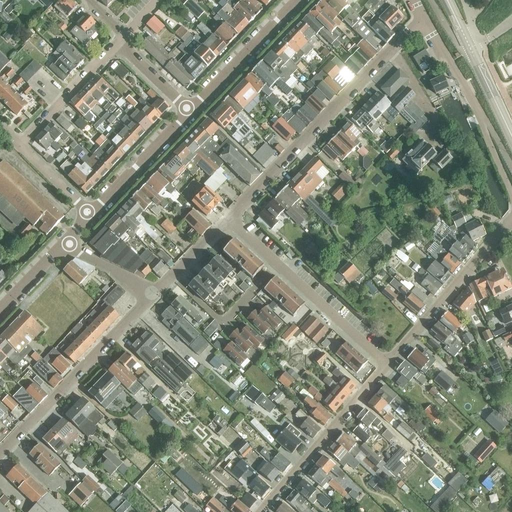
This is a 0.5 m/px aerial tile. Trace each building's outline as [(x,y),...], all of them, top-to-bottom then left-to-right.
[(14,0),(10,5),(14,9),(19,5),(14,0)] [(60,0),(55,6),(53,8),(65,20),(77,7),(71,2),(72,1),(70,0),(60,0)] [(217,16),(238,36),(248,25),(226,4),(223,0),(219,5),(223,9),(223,10),(221,11),(217,15),(217,16)] [(231,0),(229,0),(226,4),(248,25),(255,18),(240,3),(237,5),(231,0)] [(236,0),(240,3),(255,18),(262,10),(251,0),(236,0)] [(322,0),(316,6),(337,28),(340,24),(335,19),(338,16),(322,0)] [(340,0),(321,0),(322,0),(338,16),(344,10),(349,15),(343,21),(363,40),(364,42),(374,52),(375,51),(380,46),(372,38),(375,35),(373,32),(360,20),(356,15),(350,10),(344,4),(340,0)] [(383,0),(371,0),(364,8),(371,15),(378,22),(390,32),(403,19),(384,1),(383,0)] [(10,5),(5,10),(9,14),(14,9),(10,5)] [(204,13),(195,5),(189,12),(198,20),(204,13)] [(356,15),(359,12),(361,10),(356,5),(350,10),(356,15)] [(316,6),(308,14),(309,14),(336,40),(337,39),(335,38),(337,36),(332,32),(337,28),(316,6)] [(368,12),(360,20),(373,32),(375,35),(386,45),(394,36),(390,33),(378,22),(371,15),(368,12)] [(308,14),(301,22),(315,35),(316,36),(319,33),(331,45),(336,40),(309,14),(308,14)] [(77,26),(70,33),(84,47),(91,40),(90,39),(98,31),(93,26),(95,24),(85,15),(80,21),(76,25),(77,26)] [(221,28),(213,35),(226,48),(238,36),(217,16),(213,20),(221,28)] [(146,26),(157,36),(164,28),(154,18),(146,26)] [(301,22),(294,29),(307,43),(311,47),(314,43),(311,40),(315,35),(301,22)] [(61,23),(58,27),(62,32),(66,28),(61,23)] [(209,40),(202,47),(215,59),(226,48),(213,35),(200,23),(196,28),(200,32),(209,40)] [(181,26),(174,34),(184,43),(191,36),(181,26)] [(294,29),(286,37),(303,54),(304,55),(305,57),(313,48),(311,47),(307,43),(294,29)] [(2,37),(7,41),(14,35),(9,30),(2,37)] [(20,39),(25,44),(34,35),(29,30),(20,39)] [(189,51),(188,52),(206,69),(215,59),(202,47),(197,42),(193,38),(191,36),(184,43),(182,45),(189,51)] [(144,42),(140,46),(163,68),(186,90),(194,81),(180,67),(173,60),(175,57),(170,53),(168,56),(149,37),(144,42)] [(286,37),(276,48),(291,63),(295,67),(301,61),(300,60),(304,55),(303,54),(286,37)] [(363,40),(356,47),(359,50),(359,49),(370,61),(377,54),(374,52),(364,42),(363,40)] [(59,48),(56,51),(62,57),(75,69),(83,61),(71,50),(72,49),(64,42),(63,43),(61,43),(59,46),(59,48)] [(276,48),(271,53),(292,74),(298,69),(295,67),(291,63),(276,48)] [(319,54),(324,59),(329,54),(330,53),(324,49),(319,54)] [(370,61),(359,49),(359,50),(352,56),(364,67),(370,61)] [(62,57),(56,51),(53,54),(59,61),(56,64),(54,62),(48,68),(63,82),(75,69),(62,57)] [(423,62),(429,58),(424,51),(412,58),(422,75),(428,71),(423,62)] [(181,66),(180,67),(194,81),(206,69),(188,52),(185,55),(189,60),(182,67),(181,66)] [(271,53),(263,62),(275,74),(285,84),(290,79),(289,77),(292,74),(271,53)] [(0,72),(9,64),(0,55),(0,72)] [(364,67),(352,56),(346,62),(358,74),(364,67)] [(30,65),(37,72),(41,68),(34,61),(30,65)] [(263,62),(251,74),(268,90),(274,84),(287,96),(292,91),(285,84),(275,74),(263,62)] [(330,62),(323,69),(344,89),(348,84),(339,74),(341,72),(330,62)] [(37,72),(30,65),(26,69),(34,76),(37,72)] [(4,75),(8,78),(14,72),(10,69),(4,75)] [(22,73),(30,80),(34,76),(26,69),(22,73)] [(323,69),(317,76),(323,82),(335,95),(336,96),(344,89),(323,69)] [(381,90),(389,98),(407,80),(408,80),(399,71),(381,90)] [(22,73),(18,77),(26,84),(30,80),(22,73)] [(251,74),(244,81),(244,82),(258,95),(261,92),(266,97),(264,99),(274,108),(279,102),(278,101),(273,96),(273,95),(268,91),(268,90),(251,74)] [(96,76),(89,83),(103,97),(107,93),(115,101),(118,98),(118,96),(110,90),(96,76)] [(17,87),(23,81),(18,77),(13,83),(17,87)] [(430,83),(435,95),(442,92),(441,90),(447,87),(442,77),(430,83)] [(0,96),(8,88),(0,79),(0,96)] [(244,81),(229,97),(243,110),(257,95),(257,96),(258,95),(244,82),(244,81)] [(323,82),(316,89),(329,101),(335,95),(323,83),(323,82)] [(89,83),(83,90),(97,104),(103,97),(89,83)] [(28,86),(22,92),(26,96),(32,90),(28,86)] [(0,96),(0,100),(7,108),(18,97),(8,88),(0,96)] [(406,89),(390,105),(399,114),(399,113),(410,102),(415,97),(406,89)] [(83,90),(76,97),(90,111),(97,104),(83,90)] [(151,109),(160,117),(168,108),(150,91),(146,94),(156,103),(151,109)] [(378,93),(362,110),(375,123),(382,115),(391,123),(397,117),(396,116),(399,114),(390,105),(378,93)] [(124,100),(133,108),(137,104),(128,96),(124,100)] [(309,100),(305,104),(306,106),(309,108),(317,116),(318,117),(326,108),(313,96),(309,100)] [(18,97),(7,108),(16,116),(27,106),(18,97)] [(90,111),(76,97),(69,104),(84,118),(86,121),(88,122),(92,118),(90,116),(88,114),(90,111)] [(229,97),(223,103),(245,125),(249,121),(245,118),(245,119),(239,114),(243,110),(229,97)] [(139,115),(151,126),(160,117),(151,109),(141,98),(137,101),(145,109),(139,115)] [(106,102),(101,107),(105,112),(110,106),(106,102)] [(410,102),(399,113),(404,118),(415,106),(410,102)] [(223,103),(210,117),(224,130),(228,126),(230,123),(238,131),(232,138),(238,143),(244,137),(251,131),(245,125),(223,103)] [(306,106),(295,117),(306,128),(313,121),(317,116),(309,108),(306,106)] [(409,122),(419,111),(415,106),(404,118),(409,122)] [(126,115),(145,133),(151,126),(139,115),(136,112),(133,115),(127,109),(123,112),(126,115)] [(379,127),(375,123),(362,110),(351,120),(362,131),(365,127),(373,134),(379,127)] [(289,111),(281,119),(298,136),(306,128),(306,129),(306,128),(295,117),(289,111)] [(414,126),(423,117),(424,115),(419,111),(409,122),(413,126),(414,125),(414,126)] [(106,113),(100,120),(103,123),(110,116),(106,113)] [(106,121),(110,125),(116,119),(115,119),(112,116),(112,115),(106,121)] [(125,129),(138,141),(145,133),(126,115),(121,121),(125,124),(123,126),(125,129)] [(71,126),(61,116),(55,121),(66,131),(71,126)] [(428,122),(423,117),(414,126),(419,130),(428,122)] [(74,124),(82,131),(87,126),(79,118),(74,124)] [(281,119),(272,128),(286,142),(295,133),(281,119)] [(97,122),(93,127),(96,130),(100,126),(103,123),(100,120),(97,122)] [(199,128),(209,138),(212,135),(221,144),(226,138),(207,120),(206,120),(199,128)] [(348,123),(340,132),(356,147),(359,144),(355,140),(360,135),(348,123)] [(50,124),(43,132),(54,142),(58,138),(59,137),(64,142),(69,137),(60,129),(57,131),(50,124)] [(100,126),(96,130),(100,134),(101,135),(105,131),(104,130),(100,126)] [(199,128),(189,139),(209,158),(219,147),(209,138),(199,128)] [(118,136),(130,148),(138,141),(125,129),(122,132),(119,129),(117,131),(115,130),(113,131),(118,136)] [(43,132),(35,141),(46,151),(51,146),(56,151),(60,148),(54,142),(43,132)] [(356,147),(340,132),(326,146),(321,151),(331,160),(336,156),(342,162),(356,147)] [(108,135),(105,138),(123,156),(130,148),(118,136),(115,133),(111,137),(108,135)] [(92,155),(109,171),(123,156),(105,138),(102,135),(96,142),(100,147),(92,155)] [(266,142),(269,145),(269,144),(280,155),(284,150),(278,143),(277,143),(271,137),(266,142)] [(189,139),(173,155),(181,162),(180,163),(186,169),(194,176),(199,170),(195,167),(197,164),(211,177),(203,185),(213,194),(227,180),(222,175),(224,172),(219,168),(209,158),(189,139)] [(219,147),(209,158),(219,168),(224,163),(249,187),(262,173),(227,139),(219,147)] [(439,169),(440,170),(440,171),(452,159),(444,152),(437,158),(421,141),(401,161),(407,166),(405,168),(414,177),(430,161),(433,163),(439,169)] [(69,146),(73,150),(77,146),(73,142),(69,146)] [(385,143),(380,148),(386,154),(391,149),(385,143)] [(253,158),(262,167),(270,158),(274,153),(265,145),(261,149),(253,158)] [(72,152),(84,164),(100,180),(109,171),(92,155),(89,159),(85,154),(82,153),(83,152),(77,146),(73,150),(72,152)] [(362,147),(360,149),(366,156),(368,153),(362,147)] [(366,156),(360,149),(357,152),(363,158),(366,156)] [(386,157),(391,161),(399,154),(394,149),(386,157)] [(55,160),(59,164),(67,157),(63,153),(55,160)] [(173,155),(157,171),(171,185),(181,175),(186,169),(180,163),(181,162),(173,155)] [(49,156),(45,160),(50,164),(54,160),(49,156)] [(314,158),(302,171),(314,184),(317,186),(317,187),(322,182),(321,181),(314,175),(315,173),(322,166),(314,158)] [(73,160),(69,164),(77,171),(94,186),(100,180),(84,164),(80,167),(73,160)] [(33,227),(39,220),(51,207),(3,162),(0,165),(0,209),(18,227),(25,219),(33,227)] [(77,171),(69,164),(68,164),(66,162),(58,169),(86,195),(94,186),(77,171)] [(440,170),(439,169),(433,163),(429,167),(436,174),(440,170)] [(287,186),(301,201),(328,227),(331,229),(336,223),(325,212),(308,196),(317,187),(314,184),(302,171),(287,186)] [(156,172),(146,184),(158,195),(164,188),(171,195),(175,190),(156,172)] [(338,178),(347,187),(352,182),(343,174),(338,178)] [(328,197),(334,203),(348,188),(342,182),(328,197)] [(139,191),(151,203),(157,208),(160,205),(165,209),(168,205),(158,195),(146,184),(139,191)] [(296,206),(301,201),(287,186),(274,199),(287,212),(286,213),(299,226),(308,217),(296,206)] [(206,188),(199,195),(213,209),(217,205),(216,204),(219,200),(213,194),(206,188)] [(139,191),(130,200),(143,212),(147,208),(156,217),(161,212),(157,208),(151,203),(139,191)] [(199,195),(192,202),(205,215),(208,211),(210,213),(213,209),(199,195)] [(130,200),(122,209),(139,225),(138,227),(153,241),(158,237),(148,228),(150,226),(145,221),(139,215),(143,212),(130,200)] [(257,217),(271,230),(278,223),(275,220),(284,211),(273,201),(257,217)] [(426,209),(435,219),(440,215),(432,204),(426,209)] [(183,212),(177,206),(173,211),(179,216),(183,212)] [(51,207),(39,220),(43,225),(39,230),(46,236),(63,218),(51,207)] [(188,207),(184,211),(188,215),(192,211),(188,207)] [(122,209),(114,217),(127,228),(133,233),(136,229),(138,227),(139,225),(122,209)] [(184,220),(201,236),(210,227),(193,210),(192,211),(188,215),(184,220)] [(460,214),(450,218),(456,229),(465,225),(460,214)] [(114,217),(104,227),(118,240),(127,231),(128,233),(127,234),(132,239),(135,236),(133,233),(127,228),(114,217)] [(166,220),(160,226),(170,235),(176,229),(166,220)] [(478,220),(464,227),(466,231),(462,233),(460,234),(462,238),(463,240),(465,239),(464,237),(468,235),(471,243),(472,242),(485,236),(478,220)] [(18,233),(23,238),(32,228),(26,224),(18,233)] [(89,244),(101,255),(103,257),(118,240),(104,227),(89,244)] [(450,232),(448,234),(449,235),(451,234),(455,241),(458,245),(459,244),(470,254),(477,247),(472,242),(471,243),(468,235),(464,237),(465,239),(463,240),(462,238),(459,239),(453,227),(448,229),(450,232)] [(422,234),(418,238),(424,243),(428,239),(422,234)] [(449,235),(448,234),(444,239),(452,247),(448,252),(462,264),(470,254),(459,244),(458,245),(455,241),(451,234),(449,235)] [(99,258),(117,267),(131,252),(124,245),(118,240),(103,257),(101,255),(99,258)] [(222,253),(227,257),(239,245),(234,240),(222,253)] [(411,241),(403,247),(407,252),(414,246),(411,241)] [(311,243),(304,252),(308,256),(322,255),(316,248),(311,243)] [(227,257),(232,262),(244,249),(239,245),(227,257)] [(439,248),(432,256),(440,264),(452,275),(460,266),(439,248)] [(232,262),(237,266),(249,254),(244,249),(232,262)] [(393,255),(404,263),(407,258),(397,250),(393,255)] [(162,251),(157,256),(161,261),(166,266),(171,261),(166,255),(162,251)] [(117,267),(133,274),(143,264),(131,252),(117,267)] [(237,266),(242,271),(253,258),(249,254),(237,266)] [(163,266),(151,255),(143,264),(151,272),(155,275),(163,266)] [(217,258),(210,265),(225,279),(228,277),(231,281),(236,276),(217,258)] [(242,271),(247,275),(258,263),(253,258),(242,271)] [(63,272),(78,286),(94,269),(75,259),(63,272)] [(427,271),(443,286),(451,277),(434,262),(427,271)] [(258,263),(247,275),(252,280),(263,267),(258,263)] [(334,277),(339,283),(343,278),(350,285),(357,278),(360,281),(363,278),(349,263),(334,277)] [(143,264),(133,274),(144,279),(151,272),(143,264)] [(415,264),(412,268),(416,273),(420,268),(415,264)] [(210,265),(206,269),(225,287),(227,285),(223,282),(225,279),(210,265)] [(206,269),(201,275),(216,289),(219,286),(222,290),(225,287),(206,269)] [(420,285),(434,296),(442,287),(421,270),(418,273),(425,279),(420,285)] [(504,293),(511,289),(502,270),(469,286),(477,303),(493,295),(494,298),(504,293)] [(241,271),(237,276),(243,282),(248,278),(241,271)] [(201,275),(196,280),(214,298),(216,296),(213,292),(216,289),(201,275)] [(263,290),(271,297),(282,285),(275,278),(263,290)] [(214,298),(196,280),(188,287),(203,302),(208,297),(212,300),(214,298)] [(363,287),(372,296),(377,291),(369,282),(363,287)] [(408,282),(404,287),(408,291),(413,286),(408,282)] [(271,297),(278,304),(290,291),(282,285),(271,297)] [(117,286),(114,290),(121,297),(125,294),(117,286)] [(410,292),(423,303),(427,297),(415,287),(410,292)] [(381,293),(392,303),(397,297),(386,288),(381,293)] [(402,304),(416,317),(425,307),(402,288),(398,293),(406,300),(402,304)] [(461,295),(453,305),(465,316),(475,304),(468,288),(461,296),(461,295)] [(114,290),(110,294),(117,301),(121,297),(114,290)] [(278,304),(286,311),(297,298),(290,291),(278,304)] [(110,294),(106,298),(113,305),(117,301),(110,294)] [(192,319),(197,324),(202,319),(197,314),(179,297),(171,305),(183,317),(186,314),(192,319)] [(106,298),(102,302),(104,304),(110,309),(113,305),(106,298)] [(297,298),(286,311),(293,317),(304,305),(297,298)] [(105,312),(99,318),(109,327),(118,317),(110,309),(104,304),(100,308),(105,312)] [(489,304),(483,307),(486,314),(492,311),(489,304)] [(511,306),(499,312),(505,325),(511,321),(511,306)] [(162,322),(170,330),(172,329),(196,353),(206,343),(169,307),(161,316),(164,319),(162,322)] [(265,308),(258,315),(270,327),(270,328),(273,331),(281,324),(265,308)] [(24,312),(9,328),(27,345),(31,340),(32,341),(42,330),(24,312)] [(270,327),(258,315),(254,312),(247,319),(263,334),(270,328),(270,327)] [(439,322),(453,335),(458,329),(463,333),(466,329),(447,313),(439,322)] [(301,330),(316,344),(327,331),(312,317),(301,330)] [(99,318),(90,327),(100,337),(109,327),(99,318)] [(214,321),(209,326),(215,331),(217,329),(218,324),(214,321)] [(437,324),(431,332),(436,336),(434,338),(445,347),(443,349),(447,352),(454,358),(461,349),(456,340),(451,336),(437,324)] [(490,331),(493,338),(505,332),(502,326),(490,331)] [(90,327),(81,336),(91,346),(100,337),(90,327)] [(247,327),(240,334),(252,346),(255,350),(262,342),(247,327)] [(9,328),(0,337),(0,351),(6,358),(11,363),(28,346),(26,345),(9,328)] [(139,340),(151,351),(157,356),(184,382),(193,374),(171,353),(166,358),(160,353),(165,348),(147,331),(139,340)] [(252,346),(240,334),(236,331),(229,338),(245,353),(252,346)] [(488,331),(482,334),(486,343),(492,340),(488,331)] [(511,332),(493,342),(496,347),(511,339),(511,332)] [(461,337),(468,348),(475,344),(468,333),(461,337)] [(81,336),(73,345),(83,354),(91,346),(81,336)] [(424,352),(432,359),(441,348),(431,339),(421,350),(424,352)] [(177,394),(186,385),(139,340),(131,348),(153,369),(151,370),(177,394)] [(326,340),(321,346),(325,350),(331,344),(326,340)] [(336,355),(346,365),(357,353),(346,343),(336,355)] [(224,351),(239,366),(246,359),(231,344),(224,351)] [(83,354),(73,345),(68,350),(63,346),(60,350),(64,354),(74,364),(83,354)] [(43,359),(46,363),(51,357),(55,361),(51,365),(62,375),(70,366),(60,357),(61,356),(53,349),(48,354),(43,359)] [(410,356),(407,360),(419,370),(424,375),(435,362),(432,359),(424,352),(421,355),(415,350),(410,356)] [(6,358),(0,351),(0,366),(5,372),(9,368),(8,367),(7,368),(2,362),(6,358)] [(117,362),(127,372),(131,367),(136,371),(135,372),(135,373),(139,377),(136,380),(142,387),(147,391),(147,390),(146,390),(154,382),(143,372),(144,371),(136,363),(127,353),(118,362),(117,362)] [(314,361),(319,367),(327,359),(322,353),(314,361)] [(357,353),(346,365),(356,374),(367,362),(357,353)] [(216,356),(209,364),(217,371),(224,363),(216,356)] [(127,372),(117,362),(108,371),(134,396),(142,387),(136,380),(127,372)] [(402,376),(396,384),(401,388),(403,388),(408,382),(409,382),(413,378),(419,384),(422,386),(427,381),(423,379),(404,363),(396,372),(402,376)] [(37,373),(53,389),(54,389),(62,380),(59,378),(45,364),(37,373)] [(290,370),(286,374),(295,381),(296,382),(299,377),(290,370)] [(341,382),(337,386),(348,395),(355,387),(335,370),(332,374),(341,382)] [(284,372),(277,381),(281,385),(280,386),(284,390),(285,388),(287,389),(290,385),(292,387),(295,384),(293,383),(295,381),(286,374),(284,372)] [(107,373),(88,393),(100,405),(105,409),(119,395),(124,390),(119,385),(107,373)] [(441,373),(434,381),(446,392),(454,383),(441,373)] [(361,375),(357,380),(362,384),(366,380),(361,375)] [(36,376),(33,380),(40,387),(43,383),(36,376)] [(329,392),(328,393),(341,404),(348,395),(337,386),(327,377),(323,382),(333,391),(331,393),(329,392)] [(33,383),(26,391),(28,393),(39,404),(40,405),(47,396),(33,383)] [(384,386),(376,395),(395,412),(399,407),(408,415),(412,410),(384,386)] [(22,387),(12,398),(30,415),(39,405),(22,387)] [(152,395),(163,405),(170,397),(159,387),(152,395)] [(252,387),(245,397),(257,407),(259,405),(265,398),(252,387)] [(433,388),(428,393),(434,398),(438,393),(433,388)] [(268,399),(271,402),(272,401),(277,405),(285,396),(277,389),(268,399)] [(306,400),(303,402),(314,412),(311,416),(323,427),(331,417),(312,400),(313,398),(303,389),(299,394),(306,400)] [(341,404),(328,393),(327,395),(329,396),(325,400),(318,394),(314,399),(318,403),(320,400),(323,403),(322,404),(333,413),(340,404),(341,404)] [(8,395),(2,402),(12,412),(18,405),(8,395)] [(387,405),(376,395),(367,405),(389,424),(393,420),(383,411),(387,405)] [(82,398),(73,407),(74,408),(89,421),(94,427),(98,422),(101,425),(106,421),(82,398)] [(265,398),(259,405),(264,409),(270,402),(265,398)] [(129,412),(138,421),(147,412),(138,403),(129,412)] [(422,415),(433,424),(434,423),(437,425),(443,418),(429,406),(422,415)] [(74,408),(73,407),(65,416),(80,430),(87,438),(89,436),(90,437),(92,436),(95,434),(95,432),(94,431),(96,429),(88,422),(89,421),(74,408)] [(148,413),(159,424),(165,418),(154,407),(148,413)] [(356,428),(352,433),(364,444),(369,439),(363,434),(367,429),(372,424),(376,428),(380,423),(364,409),(356,419),(361,423),(356,428)] [(305,424),(301,428),(313,439),(320,430),(299,411),(295,416),(305,424)] [(494,413),(485,422),(499,435),(507,426),(494,413)] [(62,419),(51,430),(68,447),(79,435),(62,419)] [(269,435),(254,420),(249,424),(265,440),(269,435)] [(107,425),(115,434),(119,430),(110,421),(107,425)] [(415,425),(412,428),(418,434),(425,427),(419,421),(415,425)] [(396,430),(408,440),(414,433),(402,423),(396,430)] [(274,441),(291,455),(301,444),(296,439),(300,434),(289,425),(286,430),(285,429),(274,441)] [(68,447),(51,430),(42,440),(57,455),(61,451),(63,452),(68,447)] [(380,437),(385,441),(392,434),(387,430),(380,437)] [(343,434),(336,442),(347,452),(348,452),(348,453),(354,458),(360,451),(376,465),(382,459),(364,444),(360,448),(343,434)] [(234,449),(244,458),(252,450),(243,441),(234,449)] [(489,441),(473,457),(480,464),(496,447),(489,441)] [(328,452),(327,452),(338,462),(344,467),(347,464),(354,470),(359,464),(347,453),(347,452),(336,442),(328,452)] [(39,444),(29,454),(36,461),(34,462),(49,476),(60,465),(39,444)] [(400,448),(384,465),(395,476),(404,466),(398,461),(406,453),(400,448)] [(260,454),(283,474),(291,464),(278,453),(274,458),(270,454),(264,449),(260,454)] [(107,450),(102,456),(108,461),(116,470),(122,464),(107,450)] [(148,456),(154,462),(158,458),(152,452),(148,456)] [(324,457),(316,466),(327,476),(331,471),(341,480),(346,475),(324,457)] [(80,458),(77,462),(83,468),(87,465),(80,458)] [(242,460),(237,466),(245,473),(241,477),(250,485),(248,487),(262,498),(270,489),(257,477),(258,475),(242,460)] [(256,469),(257,470),(271,483),(279,473),(267,463),(264,460),(256,469)] [(116,470),(108,461),(102,467),(111,475),(116,470)] [(231,461),(224,470),(238,482),(241,477),(245,473),(237,466),(231,461)] [(12,483),(36,506),(47,494),(17,466),(6,478),(12,483)] [(315,466),(307,475),(319,486),(322,488),(326,483),(328,485),(341,495),(344,498),(347,495),(344,492),(344,491),(327,476),(316,466),(315,466)] [(506,475),(496,466),(481,482),(491,491),(506,475)] [(83,480),(95,492),(99,487),(87,476),(83,480)] [(180,481),(190,491),(195,486),(185,476),(180,481)] [(367,483),(372,488),(379,481),(374,476),(367,483)] [(308,500),(313,505),(316,501),(325,508),(330,503),(323,496),(322,497),(321,495),(303,481),(296,490),(308,500)] [(84,502),(87,506),(97,496),(82,482),(79,484),(76,488),(73,486),(70,489),(84,502)] [(197,485),(192,491),(198,495),(203,490),(197,485)] [(352,491),(348,495),(351,498),(354,501),(358,497),(352,491)] [(173,496),(181,504),(186,499),(178,492),(173,496)] [(297,511),(316,511),(313,509),(311,511),(309,510),(310,509),(308,507),(309,506),(305,502),(294,492),(286,501),(297,511)] [(47,494),(36,506),(29,511),(67,511),(47,493),(47,494)] [(240,502),(249,509),(256,500),(247,493),(240,502)] [(0,499),(0,502),(4,506),(9,501),(3,496),(0,499)] [(229,510),(230,511),(249,511),(250,511),(237,501),(234,505),(229,501),(223,496),(219,501),(229,510)] [(116,498),(111,503),(115,507),(121,502),(116,498)] [(212,498),(206,505),(214,511),(227,511),(225,509),(222,506),(212,498)] [(125,502),(120,507),(124,511),(130,507),(125,502)]
